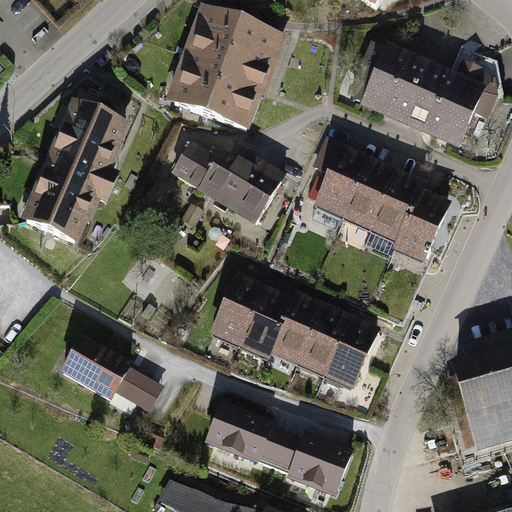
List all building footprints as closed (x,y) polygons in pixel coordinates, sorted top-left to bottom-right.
[(354,0),(377,14),(386,0),(354,0)] [(197,11),(165,101),(249,130),(281,40),(197,11)] [(374,72),(357,109),(426,140),(453,152),(469,115),(486,122),(496,99),(492,78),(461,65),(456,78),(385,47),(383,51),(369,45),(361,66),(374,72)] [(127,125),(70,101),(18,223),(75,247),(94,202),(104,206),(117,176),(107,172),(127,125)] [(343,147),(328,140),(316,168),(331,174),(343,147)] [(169,179),(255,230),(285,179),(226,145),(218,159),(191,143),(169,179)] [(371,161),(343,149),(319,204),(347,217),(371,161)] [(400,173),(371,161),(347,217),(376,229),(400,173)] [(428,185),(400,173),(376,229),(404,241),(424,193),(428,185)] [(168,192),(154,183),(139,206),(152,215),(168,192)] [(452,205),(424,193),(404,241),(400,249),(428,261),(452,205)] [(204,216),(190,207),(178,226),(192,235),(204,216)] [(205,335),(234,349),(261,291),(232,278),(205,335)] [(234,349),(263,362),(267,354),(290,304),(261,291),(234,349)] [(267,354),(296,367),(323,309),(294,296),(290,304),(267,354)] [(296,367),(325,380),(351,322),(323,309),(296,367)] [(325,380),(354,393),(380,336),(351,322),(325,380)] [(511,331),(459,347),(448,375),(472,454),(511,442),(511,331)] [(76,338),(54,376),(107,406),(113,395),(149,416),(165,389),(76,338)] [(279,426),(224,404),(207,448),(261,469),(263,464),(276,431),(279,426)] [(305,442),(276,431),(263,464),(292,475),(305,442)] [(357,455),(308,435),(305,442),(292,475),(289,482),(338,502),(357,455)] [(176,511),(238,511),(172,483),(161,503),(176,511)]
